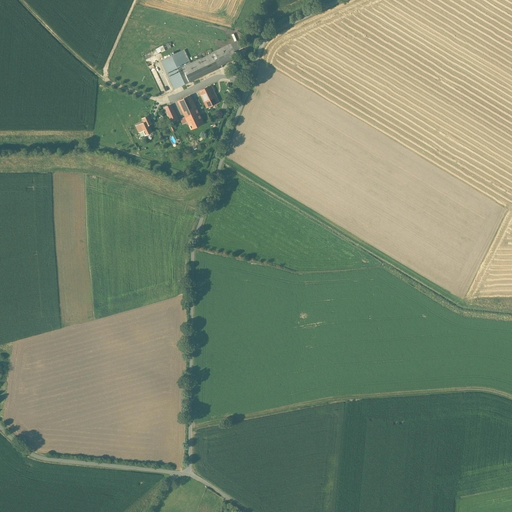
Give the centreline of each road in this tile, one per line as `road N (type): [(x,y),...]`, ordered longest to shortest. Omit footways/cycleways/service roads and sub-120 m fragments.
road 1 (residential): [(189,474),(195,237),(262,44),(339,0)]
road 2 (track): [(189,426),(333,401),(477,390),(511,401)]
road 3 (residential): [(189,474),(35,457),(0,427)]
